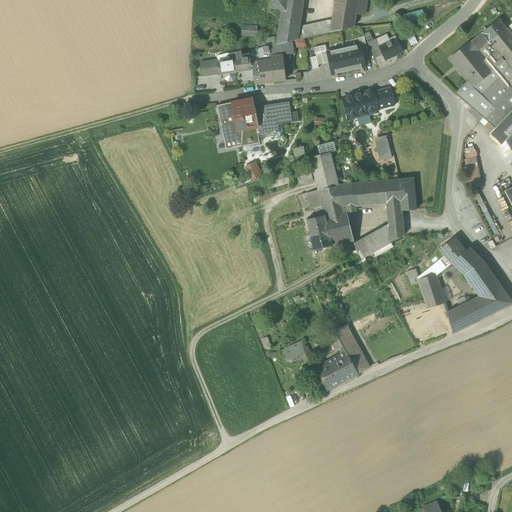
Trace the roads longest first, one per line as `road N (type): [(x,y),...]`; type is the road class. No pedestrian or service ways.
road 1 (unclassified): [(511,309),(226,446),(113,511)]
road 2 (residential): [(410,61),(457,104),(448,195),(458,227),(511,283)]
road 3 (residential): [(410,61),(330,87),(186,100)]
road 4 (track): [(226,446),(184,348),(188,335),(284,289)]
road 5 (track): [(186,100),(0,151)]
